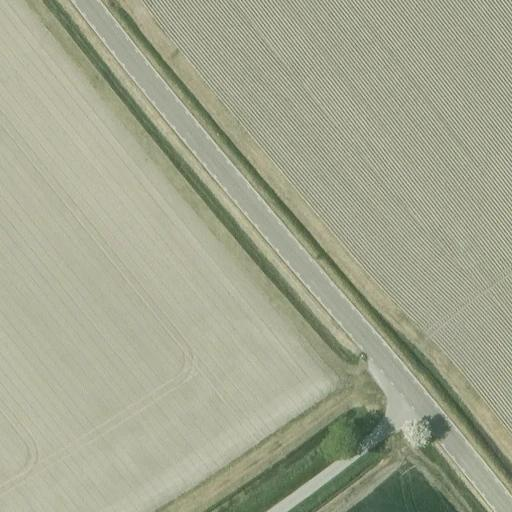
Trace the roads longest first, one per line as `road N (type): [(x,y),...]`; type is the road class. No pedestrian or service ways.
road 1 (tertiary): [(422,404),(86,0)]
road 2 (unclassified): [(271,511),(422,404)]
road 3 (tertiary): [(510,511),(422,404)]
